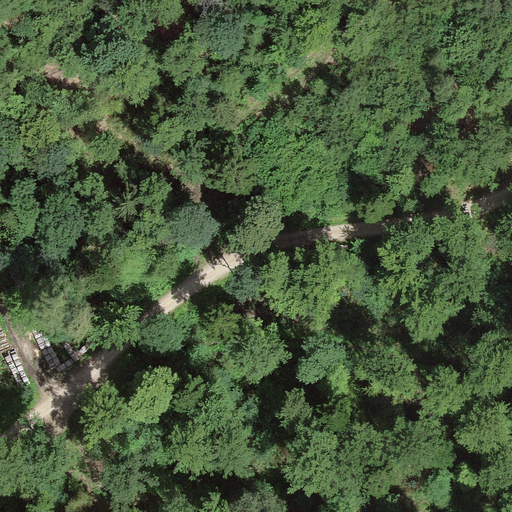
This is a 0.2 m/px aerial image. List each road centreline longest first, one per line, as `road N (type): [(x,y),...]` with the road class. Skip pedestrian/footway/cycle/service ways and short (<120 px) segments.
road 1 (track): [(0,442),(73,392),(197,282),(285,247),(431,222),(511,194)]
road 2 (track): [(511,381),(244,341),(170,354),(73,392)]
road 3 (track): [(348,0),(337,33),(211,158),(197,206),(197,282)]
road 4 (track): [(0,490),(73,392)]
